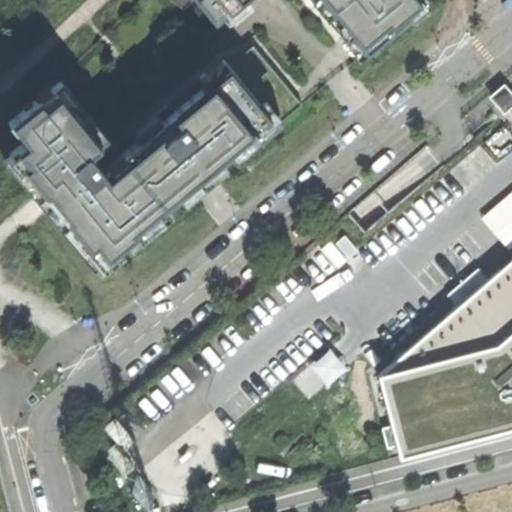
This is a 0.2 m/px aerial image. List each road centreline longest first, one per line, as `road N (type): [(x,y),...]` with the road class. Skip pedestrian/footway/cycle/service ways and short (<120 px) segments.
road 1 (unclassified): [(65,511),(44,426),(55,405),(511,29)]
road 2 (tertiary): [(511,469),(358,511)]
